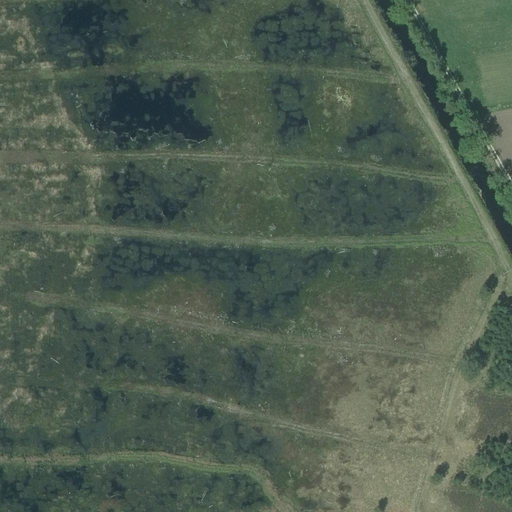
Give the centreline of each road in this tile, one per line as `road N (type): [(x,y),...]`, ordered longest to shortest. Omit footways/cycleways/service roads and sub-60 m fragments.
road 1 (track): [(363,0),(511,269)]
road 2 (track): [(511,184),(407,0)]
